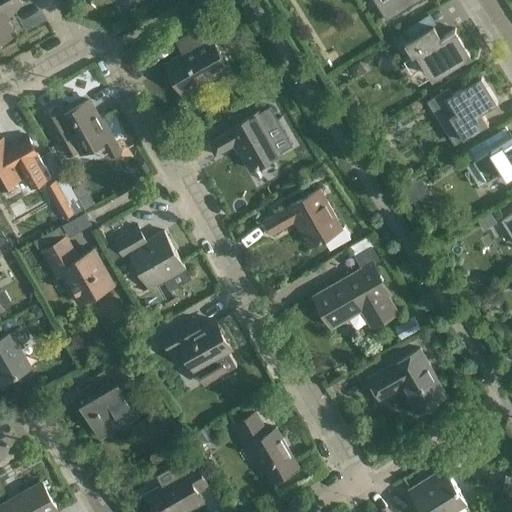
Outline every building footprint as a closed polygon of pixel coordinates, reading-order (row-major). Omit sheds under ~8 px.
[(3,12),(22,1),(21,0),(0,0),(0,42),(16,33),(3,12)] [(418,0),(383,0),(381,1),(390,16),(386,19),(387,20),(418,0)] [(182,93),(228,67),(213,40),(220,36),(211,21),(190,34),(196,44),(165,62),(182,93)] [(418,52),(433,76),(468,54),(453,29),(441,37),(433,25),(404,43),(412,56),(418,52)] [(481,75),(447,96),(456,110),(449,114),(463,138),(488,122),(481,111),(497,101),(481,75)] [(81,151),(102,139),(110,154),(120,149),(103,118),(100,120),(88,98),(67,110),(68,113),(63,116),(57,106),(44,114),(59,141),(71,134),(81,151)] [(280,151),(257,111),(227,128),(228,129),(207,141),(215,154),(235,142),(250,168),(280,151)] [(0,187),(23,175),(29,186),(50,175),(27,135),(8,145),(3,137),(0,139),(0,187)] [(511,135),(473,160),(486,181),(504,170),(507,175),(506,176),(507,177),(511,173),(511,135)] [(95,202),(84,181),(74,187),(85,207),(95,202)] [(399,190),(407,204),(422,196),(414,181),(399,190)] [(341,226),(320,187),(288,205),(288,206),(264,220),(271,232),(295,219),(310,244),(323,236),(329,246),(349,234),(344,224),(341,226)] [(63,190),(51,197),(63,217),(74,211),(63,190)] [(86,211),(63,223),(70,236),(93,223),(86,211)] [(491,211),(478,219),(484,229),(497,221),(491,211)] [(511,212),(501,219),(511,236),(511,212)] [(149,286),(186,267),(164,229),(146,239),(138,225),(114,239),(124,255),(130,252),(149,286)] [(81,300),(112,283),(93,248),(77,257),(65,236),(43,248),(58,274),(64,271),(81,300)] [(362,268),(315,295),(332,324),(364,305),(374,322),(395,310),(385,293),(389,291),(372,262),(379,258),(372,245),(355,254),(362,268)] [(182,345),(194,368),(204,362),(213,378),(237,364),(228,348),(230,347),(214,319),(195,330),(189,320),(162,336),(171,351),(182,345)] [(18,343),(27,338),(20,326),(11,331),(11,330),(10,331),(0,336),(0,378),(2,382),(31,365),(18,343)] [(416,411),(446,394),(419,347),(367,376),(380,399),(404,385),(407,390),(405,392),(416,411)] [(119,382),(137,372),(128,355),(98,372),(105,385),(78,399),(98,434),(121,422),(117,416),(133,407),(119,382)] [(271,480),(297,465),(277,429),(268,434),(255,410),(235,421),(248,443),(250,442),(271,480)] [(198,490),(208,484),(191,454),(179,460),(185,471),(147,492),(158,511),(181,511),(203,500),(198,490)] [(431,475),(408,489),(422,511),(421,511),(450,511),(467,502),(448,472),(435,480),(431,475)] [(57,511),(59,510),(42,480),(0,503),(0,511),(57,511)]
